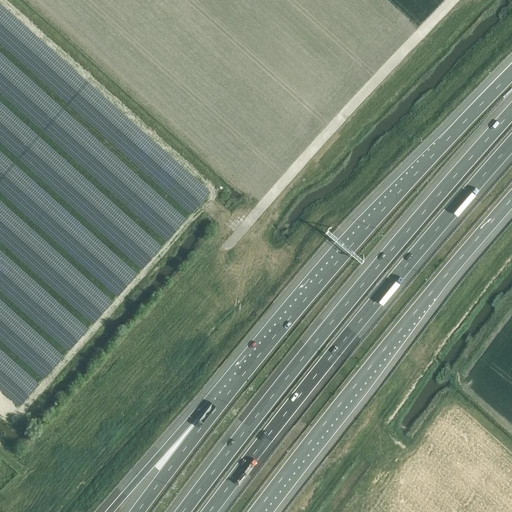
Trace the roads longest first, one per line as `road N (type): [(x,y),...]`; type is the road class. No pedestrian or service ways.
road 1 (motorway): [(511,109),(179,511)]
road 2 (motorway): [(211,511),(511,142)]
road 3 (motorway): [(511,74),(351,244),(215,408)]
road 4 (motorway): [(256,511),(511,201)]
road 5 (motorway): [(215,408),(110,511)]
road 6 (motorway): [(215,408),(136,511)]
